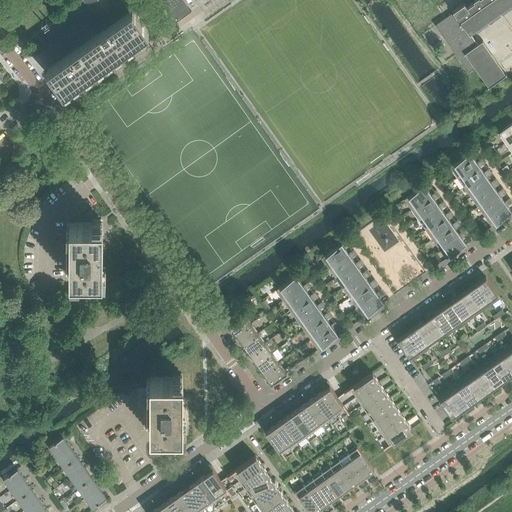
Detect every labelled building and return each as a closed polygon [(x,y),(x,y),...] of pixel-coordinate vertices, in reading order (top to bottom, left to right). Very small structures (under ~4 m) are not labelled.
[(46,49),(37,56),(47,69),(67,97),(152,37),(126,0),(89,0),(84,4),(37,37),(46,49)] [(190,11),(181,0),(159,0),(165,8),(175,22),(175,23),(191,11),(190,11)] [(505,74),(482,41),(483,40),(482,40),(477,43),(470,34),(471,34),(470,33),(482,24),(511,2),(511,0),(474,0),(473,1),(474,2),(467,7),(464,3),(453,11),(454,13),(447,18),(447,17),(446,17),(437,24),(436,24),(456,52),(456,53),(459,51),(461,55),(458,57),(468,72),(475,67),(488,86),(488,87),(506,74),(506,73),(505,74)] [(511,122),(499,132),(506,142),(511,137),(511,122)] [(457,177),(477,162),(473,157),(478,153),(475,149),(450,167),(457,177)] [(464,187),(484,172),(480,166),(485,163),(482,159),(477,162),(457,177),(464,187)] [(471,197),(491,182),(487,176),(492,173),(489,169),(484,172),(464,187),(471,197)] [(478,206),(498,192),(494,186),(498,183),(495,178),(491,182),(471,197),(478,206)] [(411,209),(431,194),(427,189),(432,186),(429,181),(404,199),(411,209)] [(485,216),(505,201),(501,196),(505,192),(502,188),(498,192),(478,206),(485,216)] [(418,219),(438,204),(434,199),(439,195),(436,191),(431,194),(411,209),(418,219)] [(492,226),(511,211),(508,206),(511,202),(511,201),(509,198),(505,201),(485,216),(492,226)] [(425,229),(445,214),(441,208),(446,205),(443,201),(438,204),(418,219),(425,229)] [(432,239),(452,224),(448,218),(453,215),(450,211),(445,214),(425,229),(432,239)] [(439,248),(459,234),(455,228),(460,225),(457,220),(452,224),(432,239),(439,248)] [(103,277),(103,252),(103,222),(70,223),(70,277),(103,277)] [(467,244),(462,238),(467,234),(464,230),(459,234),(439,248),(446,259),(467,244)] [(328,268),(349,253),(345,248),(349,244),(346,240),(321,258),(328,268)] [(335,277),(356,263),(352,257),(356,254),(353,250),(349,253),(328,268),(335,277)] [(342,287),(363,273),(359,267),(363,264),(360,260),(356,263),(335,277),(342,287)] [(349,297),(369,282),(365,277),(370,273),(367,269),(363,273),(342,287),(349,297)] [(283,300),(303,285),(299,280),(304,276),(301,272),(276,290),(283,300)] [(486,276),(477,282),(492,304),(501,297),(486,276)] [(356,307),(376,292),(372,287),(377,283),(374,279),(369,282),(349,297),(356,307)] [(290,310),(310,295),(306,290),(311,286),(308,282),(303,285),(283,300),(290,310)] [(477,282),(468,289),(483,310),(492,304),(477,282)] [(363,317),(384,303),(379,296),(384,293),(381,289),(376,292),(356,307),(363,317)] [(468,289),(459,295),(474,316),(483,310),(468,289)] [(297,319),(317,305),(313,299),(318,296),(315,292),(310,295),(290,310),(297,319)] [(459,295),(450,301),(465,323),(474,316),(459,295)] [(271,308),(265,299),(261,302),(267,310),(271,308)] [(450,301),(441,308),(456,329),(465,323),(450,301)] [(304,329),(324,315),(320,309),(325,306),(322,302),(317,305),(297,319),(304,329)] [(441,308),(432,314),(447,335),(456,329),(441,308)] [(311,339),(331,325),(327,319),(332,316),(329,311),(324,315),(304,329),(311,339)] [(236,333),(251,322),(244,312),(229,323),(236,333)] [(432,314),(423,320),(438,341),(447,335),(432,314)] [(423,320),(414,326),(429,348),(438,341),(423,320)] [(318,349),(338,335),(334,329),(339,325),(336,321),(331,325),(311,339),(318,349)] [(243,343),(258,332),(251,322),(236,333),(243,343)] [(414,326),(405,333),(421,354),(429,348),(414,326)] [(250,353),(265,342),(258,332),(243,343),(250,353)] [(405,333),(397,339),(412,360),(421,354),(405,333)] [(257,363),(272,352),(265,342),(250,353),(257,363)] [(511,351),(508,345),(499,352),(511,370),(511,351)] [(264,372),(279,361),(272,352),(257,363),(264,372)] [(511,370),(499,352),(490,358),(505,379),(511,374),(511,370)] [(490,358),(481,364),(496,386),(505,379),(490,358)] [(271,383),(286,372),(290,369),(288,366),(284,369),(279,361),(264,372),(271,383)] [(481,364),(472,371),(487,392),(496,386),(481,364)] [(472,371),(463,377),(478,398),(487,392),(472,371)] [(412,429),(389,397),(372,373),(345,392),(344,393),(338,397),(330,385),(266,431),(274,442),(280,451),(285,459),(286,458),(348,414),(349,414),(350,413),(349,413),(356,409),(383,447),(383,448),(384,448),(412,429)] [(183,431),(183,377),(150,377),(150,431),(183,431)] [(463,377),(455,383),(470,404),(478,398),(463,377)] [(455,383),(446,390),(461,411),(470,404),(455,383)] [(446,390),(437,396),(452,417),(461,411),(446,390)] [(70,447),(67,442),(63,437),(63,436),(55,442),(55,443),(49,446),(57,457),(70,447)] [(374,469),(362,452),(357,445),(356,446),(348,452),(352,457),(365,476),(374,469)] [(77,457),(75,454),(70,447),(57,457),(64,467),(77,457)] [(365,476),(352,457),(348,452),(339,458),(343,464),(356,482),(365,476)] [(294,511),(295,511),(272,479),(255,455),(227,475),(227,476),(221,480),(213,468),(150,511),(213,511),(233,498),(233,499),(234,498),(240,493),(253,511),(294,511)] [(85,468),(81,463),(77,457),(64,467),(71,477),(85,468)] [(356,482),(343,464),(339,458),(330,464),(334,470),(347,488),(356,482)] [(347,488),(334,470),(330,464),(321,470),(325,476),(338,494),(347,488)] [(92,478),(89,474),(85,468),(71,477),(78,487),(92,478)] [(24,479),(21,475),(17,469),(18,469),(17,469),(9,475),(4,479),(11,489),(24,479)] [(338,494),(325,476),(321,470),(312,477),(316,482),(329,501),(338,494)] [(329,501),(316,482),(312,477),(304,483),(307,488),(321,507),(329,501)] [(99,488),(96,483),(92,478),(78,487),(86,497),(99,488)] [(32,490),(29,486),(24,479),(11,489),(18,499),(32,490)] [(313,511),(321,507),(307,488),(304,483),(295,489),(294,489),(309,511),(313,511)] [(107,498),(106,498),(99,488),(86,497),(93,508),(93,507),(98,504),(107,498)] [(39,500),(36,495),(32,490),(18,499),(26,509),(39,500)] [(43,511),(46,510),(44,506),(39,500),(26,509),(27,511),(43,511)] [(63,500),(60,502),(65,509),(68,507),(63,500)]
